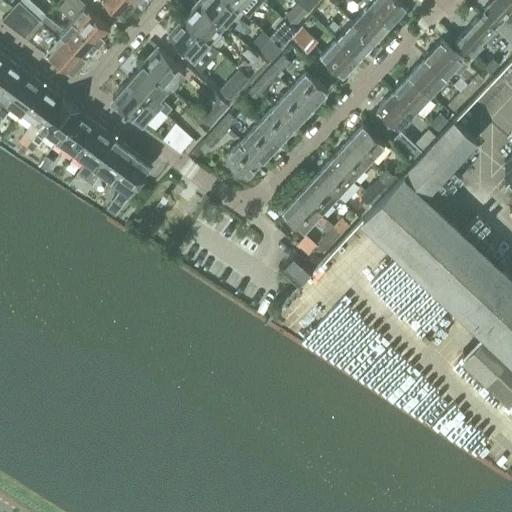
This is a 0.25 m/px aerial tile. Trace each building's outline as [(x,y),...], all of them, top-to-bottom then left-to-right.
[(17,0),(2,17),(45,49),(72,69),(85,54),(78,48),(60,32),(58,34),(20,0),(17,0)] [(97,41),(72,18),(64,27),(33,0),(20,0),(58,34),(60,32),(78,48),(85,54),(97,41)] [(69,0),(70,0),(62,9),(72,18),(97,41),(110,27),(85,4),(86,3),(83,0),(69,0)] [(134,0),(106,0),(122,14),(134,0)] [(224,24),(199,0),(185,16),(210,40),(224,24)] [(199,0),(224,24),(239,7),(230,0),(199,0)] [(248,15),(261,0),(230,0),(239,7),(240,7),(248,15)] [(308,9),(299,0),(297,0),(283,16),(293,26),(308,9)] [(365,0),(368,3),(389,23),(406,4),(401,0),(365,0)] [(511,0),(491,0),(480,12),(494,25),(511,42),(511,16),(506,11),(511,6),(511,0)] [(389,23),(368,3),(352,20),(373,40),(389,23)] [(494,25),(480,12),(456,39),(473,54),(478,49),(480,47),(476,44),(494,25)] [(185,16),(169,34),(192,55),(190,58),(201,68),(219,48),(209,40),(210,40),(185,16)] [(373,40),(352,20),(336,37),(357,57),(373,40)] [(295,32),(291,36),(307,51),(318,39),(301,23),(294,31),(295,32)] [(271,35),(271,36),(282,47),(283,46),(291,36),(295,32),(294,31),(289,26),(281,26),(272,36),(271,35)] [(260,48),(271,58),(282,47),(271,36),(260,48)] [(341,74),(357,57),(336,37),(320,54),(341,74)] [(430,49),(423,56),(445,76),(453,66),(459,72),(468,62),(462,57),(453,49),(441,37),(430,49)] [(266,59),(249,43),(242,50),(252,59),(249,63),(256,70),(266,59)] [(142,63),(168,86),(184,69),(158,46),(142,63)] [(282,51),(268,66),(277,74),(291,60),(282,51)] [(0,101),(3,97),(24,68),(6,55),(0,63),(0,101)] [(445,76),(423,56),(408,73),(429,93),(445,76)] [(500,62),(493,56),(485,65),(492,71),(500,62)] [(168,86),(142,63),(128,80),(153,102),(154,102),(158,105),(166,112),(173,105),(161,95),(168,86)] [(268,66),(252,84),(261,92),(277,74),(268,66)] [(21,110),(42,81),(24,68),(3,97),(0,101),(0,117),(11,103),(21,110)] [(290,86),(311,106),(328,88),(306,68),(290,86)] [(239,70),(220,91),(231,102),(250,80),(239,70)] [(478,71),(460,89),(467,96),(484,78),(478,71)] [(429,93),(408,73),(392,90),(403,100),(413,110),(429,93)] [(158,105),(154,102),(153,102),(128,80),(111,98),(143,122),(158,105)] [(42,81),(21,110),(33,118),(19,137),(25,142),(39,123),(60,94),(42,81)] [(252,84),(248,88),(256,97),(261,92),(252,84)] [(311,106),(290,86),(273,103),(295,123),(311,106)] [(467,96),(460,89),(447,102),(454,109),(467,96)] [(214,90),(196,109),(210,124),(229,103),(214,90)] [(392,90),(376,107),(398,127),(403,121),(406,124),(410,120),(407,117),(413,110),(403,100),(392,90)] [(78,108),(78,107),(60,94),(60,95),(60,94),(39,123),(25,142),(33,148),(47,129),(56,136),(78,108)] [(188,102),(180,112),(201,131),(209,123),(196,109),(188,102)] [(295,123),(273,103),(257,121),(279,141),(295,123)] [(66,142),(76,149),(97,121),(78,108),(56,136),(53,140),(62,147),(66,142)] [(229,108),(219,119),(227,126),(237,115),(229,108)] [(450,118),(441,110),(431,121),(439,129),(450,118)] [(476,139),(453,117),(423,149),(416,156),(398,176),(389,185),(380,195),(371,204),(362,214),(483,328),(461,352),(511,399),(511,280),(422,196),(476,139)] [(212,128),(219,134),(227,126),(219,119),(212,128)] [(76,184),(114,134),(97,121),(76,149),(87,158),(70,180),(76,184)] [(175,121),(163,136),(180,149),(191,133),(175,121)] [(279,141),(257,121),(241,138),(263,158),(279,141)] [(346,139),(368,159),(385,141),(363,121),(346,139)] [(423,149),(401,128),(394,135),(416,156),(423,149)] [(114,134),(76,184),(84,190),(101,168),(111,175),(131,147),(114,134)] [(263,158),(241,138),(224,156),(246,176),(263,158)] [(368,159),(346,139),(331,156),(352,176),(368,159)] [(131,147),(111,175),(122,184),(108,204),(116,209),(151,161),(131,147)] [(511,148),(503,156),(506,159),(505,160),(511,166),(511,203),(508,208),(511,211),(511,148)] [(47,168),(53,159),(45,153),(39,162),(47,168)] [(314,174),(336,194),(352,176),(331,156),(314,174)] [(386,165),(377,175),(389,185),(398,176),(386,165)] [(336,194),(314,174),(298,191),(320,211),(330,201),(336,206),(342,200),(336,194)] [(369,184),(380,195),(389,185),(377,175),(369,184)] [(380,195),(369,184),(360,193),(371,204),(380,195)] [(320,211),(298,191),(282,209),(303,229),(314,218),(321,225),(328,218),(320,211)] [(342,214),(333,223),(343,232),(352,223),(342,214)] [(343,232),(333,223),(325,232),(335,241),(343,232)] [(325,232),(311,246),(329,247),(335,241),(325,232)] [(288,260),(306,275),(315,266),(297,250),(288,260)] [(306,275),(288,260),(281,268),(298,284),(306,275)]
